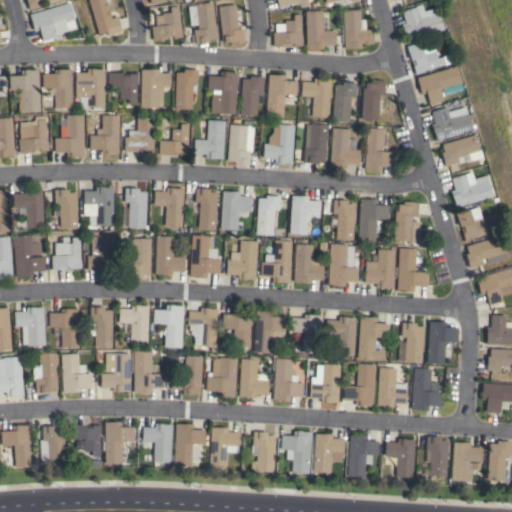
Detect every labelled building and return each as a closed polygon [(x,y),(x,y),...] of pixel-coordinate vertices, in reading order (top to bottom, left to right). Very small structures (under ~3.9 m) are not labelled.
[(61,0),(46,4),(45,0),(40,1),(42,6),(28,10),(25,0),(61,0)] [(104,0),(110,18),(116,16),(120,31),(106,35),(105,32),(98,34),(88,0),(104,0)] [(273,0),(276,8),(294,3),(292,0),(273,0)] [(68,2),(73,19),(63,22),(66,30),(59,32),(61,39),(41,41),(38,29),(33,30),(28,14),(68,2)] [(215,38),(208,39),(208,42),(194,44),(192,29),(197,29),(197,24),(189,25),(187,6),(195,5),(194,4),(212,2),(215,38)] [(217,6),(234,4),(235,11),(240,11),(241,23),(236,24),(237,28),(242,28),(243,43),(229,44),(229,42),(221,43),(217,6)] [(179,27),(180,27),(181,37),(171,38),(171,36),(166,37),(166,38),(152,40),(151,26),(156,25),(155,15),(161,14),(161,12),(170,12),(169,6),(177,5),(179,27)] [(434,7),(436,13),(438,13),(442,29),(405,40),(400,24),(404,23),(401,11),(421,5),(423,11),(434,7)] [(373,43),(368,43),(368,44),(363,45),(363,44),(357,44),(357,47),(344,48),(342,10),(359,9),(360,29),(372,28),(373,43)] [(304,11),(322,10),(322,30),(334,30),(334,45),(322,45),(322,48),(305,49),(304,11)] [(300,36),(301,35),(301,45),(298,45),(298,46),(291,46),(291,44),(286,44),(286,46),(272,46),(272,32),(274,32),(274,23),(284,23),(284,20),(292,20),(292,14),(300,14),(300,36)] [(423,70),(423,71),(414,74),(411,60),(410,60),(405,46),(431,39),(436,58),(441,57),(441,56),(449,54),(451,62),(423,70)] [(460,82),(459,83),(462,91),(443,96),(441,88),(439,89),(442,100),(429,104),(425,93),(421,94),(416,77),(455,66),(460,82)] [(70,108),(53,108),(53,88),(41,88),(41,73),(52,73),(52,69),(70,68),(70,108)] [(103,107),(98,107),(98,110),(92,110),(92,107),(85,107),(85,98),(78,98),(78,97),(74,97),(74,72),(86,72),(86,68),(91,68),(91,69),(103,69),(103,107)] [(38,111),(21,112),(21,100),(11,100),(11,95),(8,95),(7,76),(19,75),(19,70),(37,69),(38,111)] [(157,108),(139,108),(140,69),(149,70),(149,69),(157,69),(157,72),(169,73),(169,87),(162,87),(161,98),(161,99),(160,101),(157,101),(157,108)] [(196,84),(191,84),(190,109),(173,108),(175,72),(182,72),(182,69),(197,69),(196,84)] [(234,114),(209,112),(210,93),(211,93),(211,90),(206,90),(207,75),(219,76),(219,71),(236,72),(234,114)] [(135,104),(127,104),(127,99),(119,99),(119,87),(107,87),(107,72),(121,72),(121,75),(128,75),(128,73),(136,73),(136,82),(135,82),(135,104)] [(267,74),(284,75),(284,80),(296,81),(295,95),(293,95),(292,103),(283,102),(282,117),(264,116),(267,74)] [(241,78),(248,79),(248,76),(257,77),(257,76),(263,77),(262,91),(257,91),(256,116),(238,115),(241,78)] [(328,118),(311,117),(312,96),(300,96),(300,81),(312,82),(313,78),(330,79),(328,118)] [(377,120),(360,119),(362,82),(369,83),(369,79),(384,80),(384,95),(378,95),(377,120)] [(355,97),(350,97),(348,122),(331,120),(333,84),(341,85),(341,81),(356,82),(355,97)] [(430,124),(434,123),(430,111),(444,107),(448,118),(467,113),(472,129),(436,141),(430,124)] [(53,137),(65,137),(65,115),(82,114),(83,156),(65,156),(65,152),(53,152),(53,137)] [(45,141),(47,141),(47,150),(39,150),(32,151),(32,152),(18,153),(17,138),(19,138),(18,127),(18,121),(23,122),(26,121),(28,121),(29,121),(30,121),(32,120),(33,119),(33,117),(33,116),(43,115),(45,141)] [(117,154),(100,153),(100,149),(88,149),(88,135),(95,135),(95,128),(100,128),(100,115),(118,115),(117,154)] [(0,117),(10,117),(13,156),(0,156),(0,117)] [(127,130),(136,130),(136,117),(152,117),(152,156),(135,156),(135,152),(123,151),(123,137),(126,137),(127,130)] [(221,159),(204,158),(205,154),(192,153),(193,139),(205,139),(207,120),(224,121),(221,159)] [(185,155),(172,154),(172,155),(157,154),(158,140),(170,141),(170,129),(179,129),(179,123),(187,124),(185,155)] [(303,147),(304,147),(305,124),(309,124),(309,123),(326,124),(324,163),(302,162),(303,147)] [(248,165),(233,164),(234,161),(226,160),(229,124),(253,126),(251,152),(249,152),(248,165)] [(267,137),(272,132),(272,125),(276,125),(276,124),(293,125),(291,163),(282,162),(282,163),(274,163),(274,158),(262,158),(263,143),(267,143),(267,137)] [(332,127),(349,128),(347,148),(360,149),(358,164),(346,163),(346,167),(329,165),(332,127)] [(366,127),(383,128),(382,151),(394,151),(393,166),(381,165),(380,170),(363,169),(366,127)] [(475,134),(482,157),(469,160),(469,159),(462,161),(461,156),(456,157),(458,162),(444,166),(440,152),(443,151),(440,144),(475,134)] [(470,171),(473,179),(485,175),(491,196),(455,207),(450,190),(454,189),(450,178),(470,171)] [(82,190),(94,190),(94,187),(111,187),(112,225),(94,225),(94,224),(88,224),(88,215),(82,215),(82,190)] [(180,226),(163,226),(164,205),(152,205),(153,190),(165,191),(165,187),(182,188),(180,226)] [(198,202),(194,202),(195,187),(209,188),(209,192),(216,192),(214,229),(197,228),(198,202)] [(42,227),(25,227),(24,207),(12,208),(11,193),(23,193),(23,189),(31,188),(31,189),(40,188),(42,227)] [(144,228),(127,227),(128,202),(123,202),(123,188),(137,188),(137,191),(145,191),(144,228)] [(0,189),(4,189),(8,231),(0,231),(0,189)] [(58,204),(53,204),(52,190),(67,189),(67,192),(75,192),(76,229),(59,229),(58,204)] [(221,190),(238,191),(238,195),(250,196),(249,210),(237,210),(236,230),(219,229),(221,190)] [(256,198),(265,198),(265,195),(279,196),(278,210),(273,210),(272,235),(255,234),(256,198)] [(291,195),(308,196),(308,200),(320,200),(319,215),(316,215),(316,216),(312,216),(312,215),(306,214),(305,235),(288,234),(291,195)] [(388,219),(376,218),(374,242),(357,240),(360,198),(377,199),(377,204),(389,205),(388,219)] [(337,214),(332,214),(333,199),(355,201),(352,240),(335,239),(337,214)] [(395,204),(399,204),(399,201),(417,202),(417,217),(412,216),(412,220),(418,221),(417,241),(411,240),(410,241),(393,240),(395,204)] [(477,206),(480,218),(483,217),(486,225),(491,224),(493,231),(472,237),(473,238),(464,241),(460,228),(459,228),(455,213),(477,206)] [(11,236),(34,234),(34,235),(36,235),(37,241),(38,241),(39,256),(42,256),(43,270),(31,271),(32,276),(15,277),(11,236)] [(191,234),(208,235),(207,248),(216,248),(215,258),(219,259),(218,273),(206,272),(205,277),(188,276),(191,234)] [(85,255),(90,255),(90,235),(114,235),(114,274),(98,274),(98,270),(85,270),(85,255)] [(500,235),(505,252),(504,252),(506,259),(487,264),(485,258),(480,259),(482,263),(468,267),(464,254),(467,253),(465,245),(500,235)] [(0,236),(7,236),(11,278),(0,279),(0,236)] [(50,255),(53,255),(53,243),(61,242),(61,237),(70,236),(70,237),(77,237),(78,260),(79,259),(80,268),(50,270),(50,255)] [(155,236),(172,236),(171,256),(183,256),(183,271),(171,271),(171,274),(154,274),(155,236)] [(148,275),(140,275),(140,278),(119,277),(120,263),(127,263),(128,259),(125,259),(125,239),(132,239),(132,238),(149,238),(148,275)] [(260,262),(264,262),(265,247),(273,247),(273,239),(291,241),(288,283),(271,281),(271,277),(259,276),(260,262)] [(226,259),(229,259),(230,255),(233,255),(233,252),(238,253),(239,240),(256,241),(254,279),(237,278),(237,274),(225,274),(226,259)] [(294,243),(311,244),(311,257),(318,257),(317,265),(322,265),(321,280),(309,279),(309,282),(292,281),(294,243)] [(353,246),(352,267),(357,267),(356,282),(344,281),(344,286),(326,285),(329,243),(346,244),(346,246),(353,246)] [(415,248),(414,271),(426,272),(425,286),(413,285),(412,291),(396,290),(398,247),(415,248)] [(392,288),(375,287),(375,283),(363,283),(364,269),(368,269),(368,261),(376,261),(377,249),(394,249),(392,288)] [(511,266),(511,292),(500,296),(501,301),(488,305),(484,293),(479,295),(475,278),(511,266)] [(146,344),(129,343),(129,323),(117,323),(117,308),(130,308),(130,301),(139,302),(139,305),(147,305),(146,344)] [(180,347),(163,347),(163,334),(156,334),(156,323),(152,323),(152,309),(164,309),(164,304),(173,304),(172,305),(182,305),(180,347)] [(43,345),(26,346),(26,344),(21,344),(20,326),(13,326),(12,311),(24,311),(24,307),(41,306),(43,345)] [(93,346),(93,345),(88,345),(88,320),(88,306),(105,306),(105,309),(110,309),(110,346),(93,346)] [(9,349),(0,349),(0,307),(6,307),(9,349)] [(214,344),(217,344),(217,352),(209,351),(209,347),(198,346),(198,345),(193,344),(193,337),(188,329),(188,325),(186,325),(187,310),(199,311),(199,307),(208,307),(207,308),(216,309),(214,344)] [(77,347),(59,347),(59,327),(47,327),(47,312),(59,312),(59,308),(76,308),(77,347)] [(272,311),(272,316),(284,316),(283,331),(277,330),(276,339),(270,339),(269,353),(261,352),(261,354),(255,353),(256,352),(252,351),(255,309),(272,311)] [(221,313),(236,314),(236,317),(242,318),(242,315),(251,316),(250,324),(249,324),(247,347),(240,346),(240,340),(232,339),(232,329),(220,328),(221,313)] [(317,353),(300,352),(302,332),(290,331),(291,317),(303,318),(303,313),(320,314),(317,353)] [(511,344),(485,344),(485,335),(485,326),(489,326),(489,314),(504,315),(504,322),(505,322),(505,321),(511,321),(511,344)] [(352,355),(343,355),(343,358),(338,357),(338,355),(335,355),(336,334),(324,334),(325,319),(337,320),(337,316),(354,317),(352,355)] [(355,358),(358,316),(376,317),(375,322),(387,323),(386,338),(374,337),(373,349),(381,350),(380,360),(355,358)] [(420,363),(403,362),(404,337),(399,336),(401,321),(415,322),(415,326),(422,326),(420,363)] [(428,321),(437,321),(445,321),(445,326),(457,327),(456,342),(444,341),(443,355),(450,356),(449,363),(442,362),(442,364),(425,363),(428,321)] [(511,348),(511,366),(499,366),(499,371),(485,370),(486,356),(488,356),(489,348),(511,348)] [(161,388),(149,387),(149,393),(132,392),(133,351),(150,351),(149,373),(162,373),(161,388)] [(56,389),(49,389),(49,392),(34,392),(34,379),(32,379),(31,365),(38,364),(38,352),(55,352),(56,389)] [(129,391),(111,391),(111,388),(99,388),(99,372),(104,372),(104,352),(129,353),(129,391)] [(91,387),(79,387),(79,391),(62,392),(60,354),(77,353),(78,365),(85,365),(85,373),(90,373),(91,387)] [(199,395),(182,393),(182,389),(170,389),(171,374),(183,375),(184,355),(201,356),(199,395)] [(22,394),(5,395),(5,392),(0,392),(0,358),(2,358),(2,357),(19,356),(22,394)] [(205,376),(210,376),(211,357),(218,358),(218,357),(236,358),(233,397),(218,396),(218,395),(216,395),(216,391),(204,390),(205,376)] [(239,358),(257,359),(256,372),(264,372),(263,379),(267,379),(266,394),(254,394),(254,397),(237,396),(239,358)] [(274,358),(291,359),(290,381),(302,382),(301,396),(289,396),(288,401),(271,400),(274,358)] [(337,403),(328,402),(328,403),(320,402),(320,398),(308,397),(308,383),(321,383),(322,363),(339,364),(337,403)] [(371,406),(362,405),(362,406),(357,406),(357,405),(354,405),(354,400),(342,399),(343,385),(355,385),(356,363),(374,364),(371,406)] [(395,368),(394,382),(405,383),(405,389),(406,389),(405,403),(392,402),(392,406),(375,405),(378,366),(395,368)] [(439,406),(427,405),(427,410),(409,409),(412,367),(430,368),(429,381),(437,382),(437,391),(440,391),(439,406)] [(511,384),(511,401),(499,401),(498,413),(484,412),(485,400),(479,400),(480,392),(481,382),(511,384)] [(120,421),(120,426),(132,426),(132,441),(120,441),(121,463),(104,464),(103,421),(120,421)] [(169,462),(152,462),(153,441),(141,441),(141,426),(153,427),(153,423),(171,424),(169,462)] [(174,423),(192,424),(192,428),(203,429),(203,444),(197,444),(197,457),(190,457),(189,466),(172,465),(174,423)] [(31,466),(13,467),(13,457),(9,457),(9,445),(0,445),(0,430),(11,430),(11,425),(28,424),(31,466)] [(98,456),(91,456),(91,450),(82,450),(82,439),(70,439),(70,424),(85,424),(85,427),(91,427),(91,424),(100,424),(100,433),(98,433),(98,456)] [(64,465),(46,466),(46,441),(41,441),(40,426),(54,426),(55,429),(63,429),(64,465)] [(227,427),(227,431),(239,432),(238,445),(237,445),(237,453),(225,452),(224,465),(207,464),(210,426),(227,427)] [(307,474),(290,473),(291,459),(284,459),(285,449),(279,449),(280,435),(292,435),(292,430),(310,431),(307,474)] [(271,472),(254,471),(255,455),(256,455),(257,445),(251,445),(252,431),(266,432),(266,435),(274,435),(271,472)] [(329,473),(311,472),(313,433),(331,433),(331,437),(342,438),(342,453),(341,453),(340,461),(332,461),(331,463),(330,463),(329,473)] [(365,435),(365,440),(377,440),(376,455),(370,455),(370,464),(363,463),(363,477),(345,476),(348,433),(365,435)] [(444,476),(428,475),(428,462),(425,462),(425,450),(424,450),(425,436),(440,436),(439,440),(447,440),(444,476)] [(411,478),(394,477),(395,456),(383,456),(384,441),(396,441),(396,438),(405,438),(405,439),(413,439),(411,478)] [(509,455),(504,455),(503,480),(486,479),(488,443),(495,443),(495,440),(510,441),(509,455)] [(480,462),(468,461),(466,481),(449,480),(452,441),(461,442),(461,441),(469,442),(469,446),(481,447),(480,462)]
